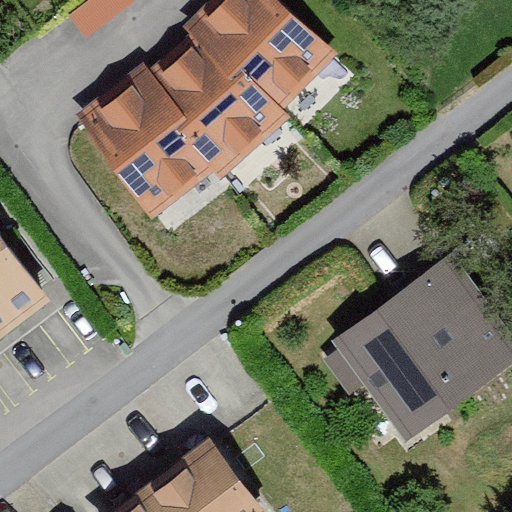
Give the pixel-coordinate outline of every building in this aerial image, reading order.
[(217,0),(196,22),(201,27),(281,109),(337,54),(278,0),(217,0)] [(201,27),(152,73),(220,159),(228,174),(289,118),(281,109),(201,27)] [(152,73),(83,125),(150,212),(220,159),(152,73)] [(0,235),(0,330),(46,296),(0,235)] [(511,344),(457,270),(346,352),(414,444),(511,371),(511,344)] [(263,511),(223,460),(155,511),(263,511)]
